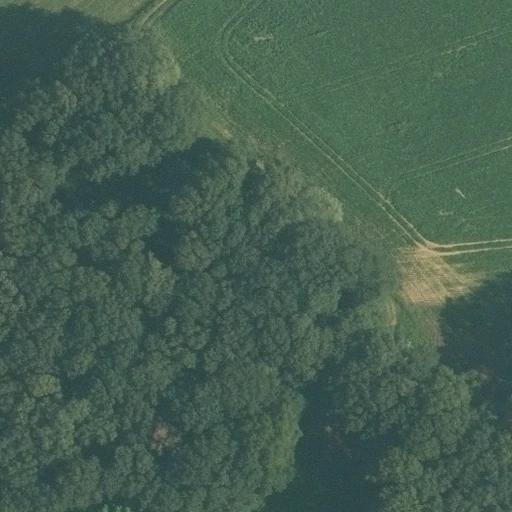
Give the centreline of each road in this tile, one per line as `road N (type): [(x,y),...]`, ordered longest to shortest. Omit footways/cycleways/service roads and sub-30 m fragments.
road 1 (track): [(132,39),(142,66),(387,273),(385,322),(336,380)]
road 2 (track): [(0,149),(91,53),(132,39),(172,0)]
